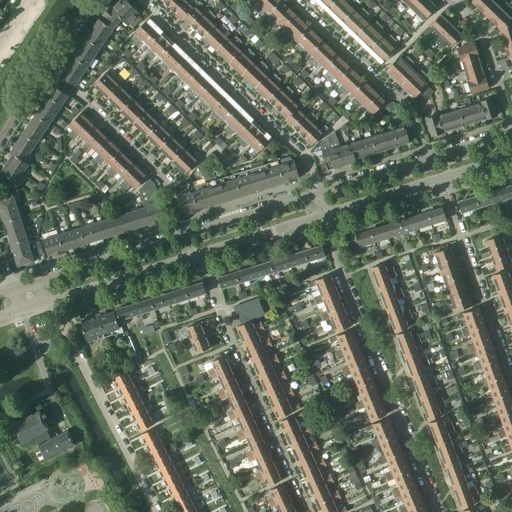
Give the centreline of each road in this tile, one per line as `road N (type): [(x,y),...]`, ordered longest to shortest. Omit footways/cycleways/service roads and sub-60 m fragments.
road 1 (residential): [(438,511),(324,214)]
road 2 (residential): [(200,254),(309,511)]
road 3 (residential): [(139,0),(306,157),(318,193)]
road 4 (residential): [(158,511),(52,301)]
road 5 (residential): [(181,236),(161,178),(47,71)]
road 6 (residential): [(441,179),(511,382)]
road 7 (residential): [(429,160),(413,115),(295,0)]
road 8 (tertiary): [(52,301),(200,254)]
road 9 (tertiary): [(181,236),(44,281)]
road 10 (tertiary): [(318,193),(181,236)]
road 11 (residential): [(452,0),(481,31),(511,123)]
road 12 (tertiary): [(200,254),(324,214)]
road 13 (tertiary): [(324,214),(441,179)]
